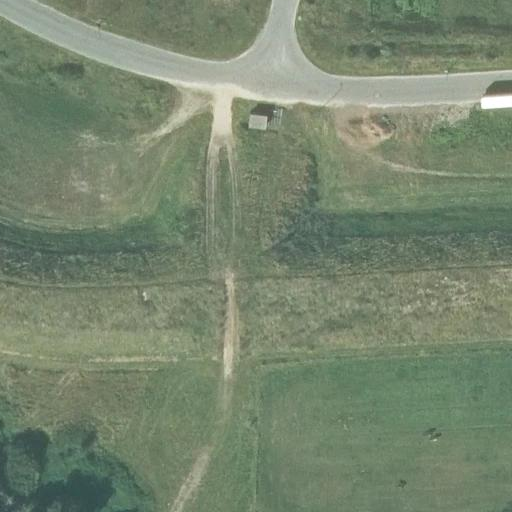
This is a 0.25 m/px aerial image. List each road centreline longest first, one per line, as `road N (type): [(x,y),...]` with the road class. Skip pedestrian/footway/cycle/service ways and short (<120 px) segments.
road 1 (unclassified): [(0,1),(132,59),(264,87)]
road 2 (track): [(511,339),(259,353),(240,365)]
road 3 (unclassified): [(264,87),(386,93),(511,86)]
